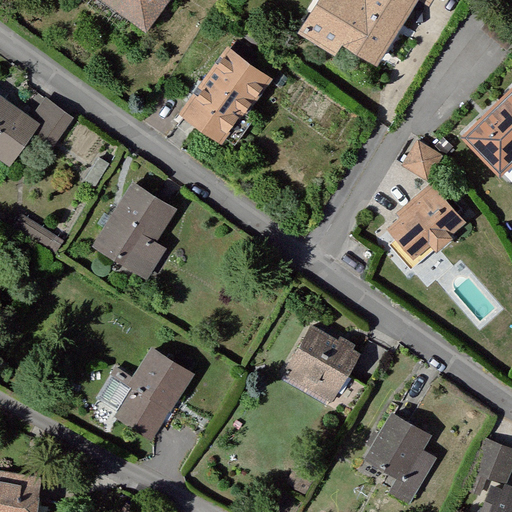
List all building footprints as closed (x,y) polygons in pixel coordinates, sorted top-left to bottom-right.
[(156,0),(100,0),(139,26),(156,0)] [(309,0),(290,32),(327,55),(336,41),(371,62),(408,0),(309,0)] [(261,74),(219,46),(177,108),(218,136),(261,74)] [(511,74),(453,129),(491,169),(511,149),(511,74)] [(33,118),(0,95),(0,159),(4,162),(33,118)] [(417,134),(404,161),(433,175),(446,148),(417,134)] [(160,197),(125,177),(88,243),(146,276),(166,241),(142,228),(160,197)] [(462,222),(430,178),(390,208),(397,217),(383,228),(408,262),(462,222)] [(355,350),(306,322),(276,376),(326,403),(355,350)] [(193,370),(150,343),(107,414),(150,440),(193,370)] [(425,429),(388,410),(362,458),(391,473),(381,493),(409,508),(436,456),(417,446),(425,429)] [(478,468),(510,479),(511,471),(511,440),(489,434),(478,468)] [(42,511),(46,472),(0,468),(0,511),(42,511)] [(511,511),(511,488),(487,479),(474,511),(511,511)]
